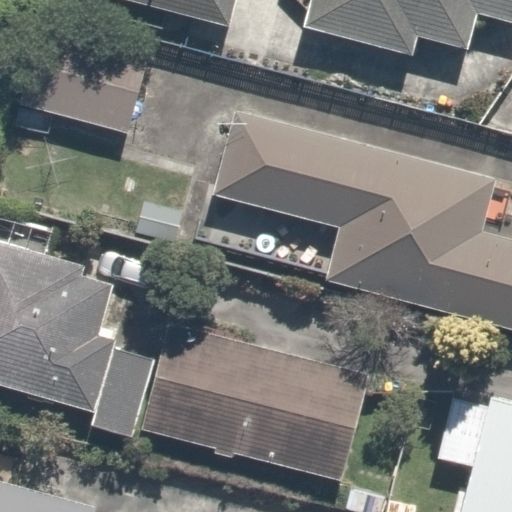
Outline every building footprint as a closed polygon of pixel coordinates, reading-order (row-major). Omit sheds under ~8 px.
[(131,0),(209,23),(215,0),(131,0)] [(511,0),(302,0),(297,22),(400,47),(407,20),(469,35),(476,6),(511,14),(511,0)] [(142,39),(25,12),(3,105),(119,133),(142,39)] [(483,166),(229,102),(208,186),(327,216),(310,282),(511,333),(511,219),(507,238),(467,228),(483,166)] [(0,375),(83,402),(78,418),(112,429),(137,351),(99,339),(121,272),(40,246),(48,223),(0,208),(0,375)] [(357,367),(159,316),(131,423),(329,474),(357,367)] [(511,511),(511,395),(444,381),(438,380),(421,457),(450,463),(439,511),(511,511)] [(0,464),(0,511),(81,511),(88,490),(0,464)]
